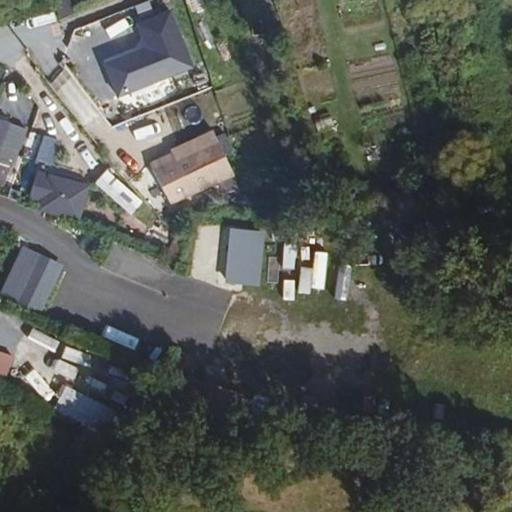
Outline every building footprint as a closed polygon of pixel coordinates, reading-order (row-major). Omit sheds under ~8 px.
[(71,13),(64,0),(63,0),(56,4),(62,17),(71,13)] [(171,11),(139,22),(147,48),(105,62),(116,94),(158,80),(191,69),(171,11)] [(384,42),(374,45),(376,52),(387,48),(384,42)] [(6,85),(0,101),(0,112),(26,122),(36,96),(6,85)] [(134,114),(129,103),(108,113),(113,124),(134,114)] [(332,113),(314,119),(318,130),(335,124),(332,113)] [(28,129),(0,117),(0,185),(4,187),(28,129)] [(59,139),(32,129),(23,156),(49,165),(59,139)] [(189,194),(214,184),(217,197),(232,194),(228,178),(233,176),(213,129),(169,147),(172,152),(189,194)] [(189,194),(172,152),(151,161),(169,203),(189,194)] [(136,209),(107,169),(93,179),(123,219),(136,209)] [(76,221),(85,187),(68,182),(69,176),(52,171),(50,176),(41,212),(76,221)] [(44,195),(50,176),(38,172),(32,191),(44,195)] [(85,187),(86,181),(69,176),(68,182),(85,187)] [(413,216),(395,217),(397,238),(415,237),(413,216)] [(262,230),(230,228),(226,283),(258,285),(262,230)] [(190,242),(173,236),(165,258),(182,264),(190,242)] [(62,261),(23,247),(3,299),(43,314),(62,261)] [(324,261),(297,256),(291,294),(318,298),(324,261)] [(290,267),(277,267),(277,287),(289,288),(290,267)] [(387,287),(375,283),(367,310),(379,313),(387,287)] [(51,332),(27,322),(23,331),(47,342),(51,332)] [(154,341),(121,329),(116,341),(149,354),(154,341)] [(72,344),(56,337),(51,346),(68,354),(72,344)] [(107,362),(77,348),(73,357),(103,371),(107,362)] [(148,377),(113,363),(109,373),(143,388),(148,377)] [(290,376),(244,369),(239,400),(285,407),(290,376)] [(217,387),(183,376),(173,407),(206,418),(217,387)] [(139,397),(101,381),(97,392),(135,408),(139,397)] [(100,403),(66,387),(55,409),(89,425),(100,403)]
